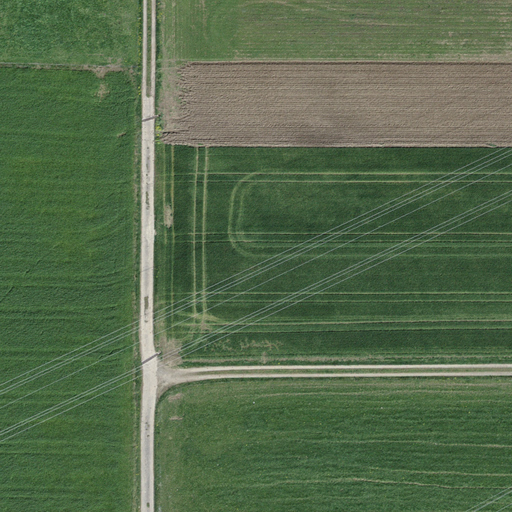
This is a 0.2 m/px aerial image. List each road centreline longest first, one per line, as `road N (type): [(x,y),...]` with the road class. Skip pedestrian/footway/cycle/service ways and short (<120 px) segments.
road 1 (track): [(135,0),(135,511)]
road 2 (track): [(133,393),(511,389)]
